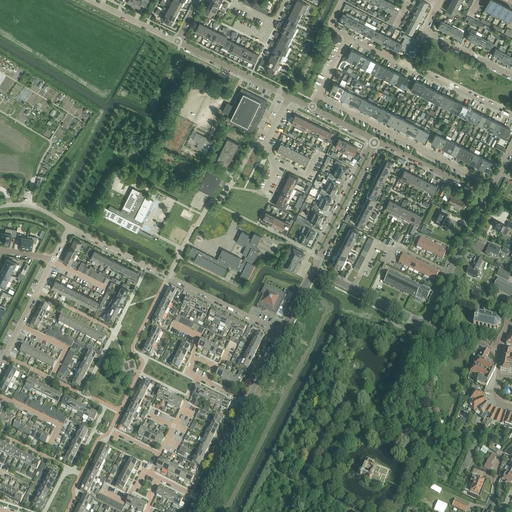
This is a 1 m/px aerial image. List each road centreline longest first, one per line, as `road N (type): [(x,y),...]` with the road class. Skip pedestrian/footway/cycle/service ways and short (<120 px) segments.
road 1 (track): [(353,511),(280,474),(274,463),(342,327),(408,343),(420,322)]
road 2 (residential): [(280,332),(71,228)]
road 3 (residential): [(317,96),(479,178),(474,189)]
road 4 (residential): [(375,139),(316,257)]
road 5 (residential): [(316,257),(375,139)]
road 6 (track): [(0,109),(51,141),(27,205)]
road 7 (residential): [(289,96),(176,40)]
